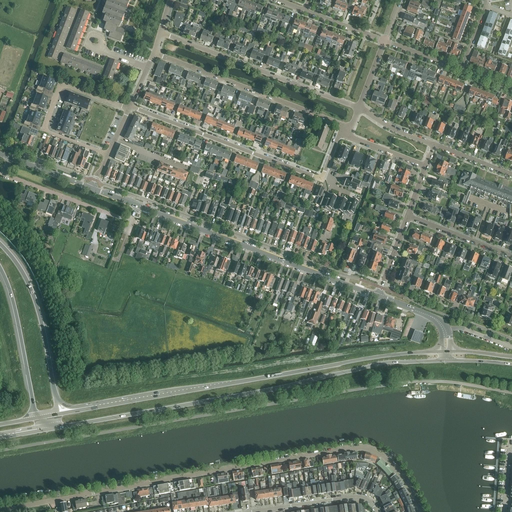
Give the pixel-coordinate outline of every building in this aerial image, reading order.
[(107,0),(102,14),(106,15),(103,22),(107,23),(104,30),(106,30),(105,32),(110,33),(109,37),(120,41),(124,30),(119,28),(129,0),(107,0)] [(246,1),(242,0),(239,0),(238,5),(235,4),(234,7),(232,12),(235,13),(237,8),(239,9),(243,10),(246,1)] [(343,1),(341,0),(336,0),(336,2),(335,5),(334,5),(333,9),(337,10),(337,9),(340,10),(343,1)] [(357,17),(362,18),(363,15),(364,15),(364,14),(365,11),(366,8),(364,7),(365,4),(366,4),(367,1),(363,0),(362,0),(360,7),(359,9),(357,17)] [(252,3),(251,3),(246,1),(243,10),(241,13),(243,14),(245,11),(248,12),(252,3)] [(345,1),(343,1),(340,10),(345,13),(348,6),(344,4),(345,1)] [(411,2),(409,6),(419,10),(422,11),(423,8),(427,9),(429,5),(428,5),(423,3),(422,6),(421,5),(411,2)] [(257,6),(252,3),(248,12),(247,15),(249,16),(250,13),(254,14),(255,12),(257,6)] [(256,15),(257,13),(261,14),(263,8),(257,6),(255,12),(254,14),(256,15)] [(360,7),(357,6),(357,8),(353,7),(352,11),(353,11),(352,15),(357,17),(359,9),(360,7)] [(409,6),(407,11),(417,15),(418,15),(417,17),(426,21),(428,17),(425,16),(425,15),(421,14),(422,11),(419,10),(409,6)] [(461,8),(460,10),(463,11),(471,14),(473,8),(466,6),(464,9),(461,8)] [(73,17),(74,14),(75,10),(67,7),(64,14),(73,17)] [(266,13),(264,18),(265,18),(270,20),(273,12),(268,9),(266,13)] [(80,10),(78,17),(87,20),(89,14),(80,10)] [(471,14),(463,11),(461,17),(468,20),(471,14)] [(491,13),(490,13),(488,17),(497,21),(498,21),(499,16),(497,15),(498,13),(492,11),(491,13)] [(184,15),(177,12),(173,26),(179,29),(184,15)] [(270,20),(269,24),(271,25),(272,22),(275,23),(276,20),(277,20),(279,14),(273,12),(270,20)] [(64,14),(62,20),(70,23),(73,17),(64,14)] [(417,20),(415,19),(406,15),(404,20),(413,24),(418,26),(419,22),(426,25),(428,21),(426,21),(417,17),(417,20)] [(285,16),(282,22),(280,28),(282,29),(283,26),(284,26),(285,23),(288,24),(290,18),(285,16)] [(461,17),(460,20),(453,17),(451,16),(450,19),(452,19),(466,25),(468,20),(461,17)] [(84,26),(87,20),(78,17),(76,23),(84,26)] [(496,26),(498,21),(497,21),(488,17),(486,22),(496,26)] [(452,19),(451,22),(458,25),(457,28),(464,30),(466,25),(452,19)] [(62,20),(60,26),(68,29),(70,23),(62,20)] [(294,30),(297,31),(301,22),(295,20),(292,28),(290,27),(287,34),(292,35),(294,30)] [(184,30),(183,33),(189,35),(193,23),(191,22),(190,25),(184,23),(182,29),(184,30)] [(306,24),(301,22),(297,31),(295,37),(297,38),(299,32),(300,32),(301,29),(304,30),(306,24)] [(485,27),(494,30),(494,31),(496,26),(486,22),(485,27)] [(82,32),(84,26),(76,23),(73,29),(82,32)] [(199,25),(193,23),(189,35),(194,37),(196,34),(198,35),(201,25),(199,24),(199,25)] [(304,30),(302,36),(303,37),(307,39),(308,36),(312,26),(306,24),(304,30)] [(60,26),(57,32),(66,36),(68,29),(60,26)] [(210,30),(210,29),(211,27),(209,26),(207,31),(203,30),(200,39),(205,41),(210,30)] [(318,28),(312,26),(308,36),(307,39),(310,40),(311,36),(314,38),(318,28)] [(415,30),(406,27),(403,35),(412,39),(415,30)] [(485,27),(483,32),(492,35),(494,30),(485,27)] [(462,36),(464,30),(457,28),(456,31),(447,28),(447,30),(452,32),(455,33),(462,36)] [(73,29),(71,35),(79,39),(82,32),(73,29)] [(325,42),(328,32),(322,30),(320,36),(321,36),(320,37),(318,36),(315,44),(319,45),(321,40),(325,42)] [(420,42),(422,35),(423,32),(417,30),(414,39),(420,42)] [(219,32),(216,38),(219,39),(216,45),(222,48),(225,39),(220,37),(222,32),(219,31),(219,32)] [(57,32),(55,39),(63,42),(66,36),(57,32)] [(334,34),(328,32),(325,42),(323,45),(326,46),(327,43),(330,44),(334,34)] [(490,40),(492,35),(483,32),(481,36),(490,40)] [(455,33),(453,39),(460,42),(462,36),(455,33)] [(339,37),(334,34),(330,44),(329,47),(331,48),(332,45),(336,46),(339,37)] [(71,35),(68,42),(77,45),(79,39),(71,35)] [(229,46),(232,47),(236,37),(232,36),(231,40),(225,38),(225,39),(222,48),(228,50),(229,46)] [(232,47),(234,48),(233,52),(239,54),(242,45),(237,43),(239,37),(236,36),(236,37),(232,47)] [(488,45),(490,40),(481,36),(479,41),(488,45)] [(345,39),(339,37),(336,46),(335,49),(337,50),(338,46),(339,47),(340,44),(343,45),(345,39)] [(55,39),(52,45),(61,48),(63,42),(55,39)] [(435,42),(430,40),(426,39),(424,44),(433,48),(435,42)] [(502,44),(509,47),(511,48),(511,44),(511,42),(504,40),(502,44)] [(436,49),(446,53),(449,46),(452,48),(454,43),(448,41),(448,43),(446,42),(446,44),(439,42),(436,49)] [(479,41),(477,48),(481,50),(482,48),(487,49),(488,45),(479,41)] [(68,42),(66,48),(74,51),(77,45),(68,42)] [(346,51),(343,50),(340,58),(343,59),(343,57),(346,58),(347,56),(352,57),(356,45),(349,42),(346,51)] [(246,53),(248,54),(252,44),(249,43),(248,47),(245,46),(246,43),(244,43),(243,45),(242,45),(239,54),(244,56),(246,53)] [(450,54),(458,58),(460,52),(456,50),(457,48),(460,49),(461,46),(458,45),(458,44),(454,43),(452,48),(450,54)] [(252,44),(248,54),(251,55),(250,58),(255,60),(258,54),(259,51),(253,49),(255,45),(252,44)] [(52,45),(50,51),(58,54),(61,48),(52,45)] [(272,67),(275,60),(272,59),(273,56),(270,55),(272,48),(270,47),(267,56),(269,57),(266,65),(272,67)] [(507,52),(500,49),(498,54),(499,54),(498,55),(503,57),(503,56),(508,57),(509,53),(507,52)] [(50,51),(47,58),(56,61),(58,54),(50,51)] [(470,62),(479,65),(482,58),(478,56),(479,53),(474,51),(470,62)] [(70,56),(64,54),(61,63),(67,65),(70,56)] [(258,54),(255,60),(261,63),(264,56),(258,54)] [(67,65),(73,67),(76,59),(70,56),(67,65)] [(394,65),(396,60),(396,59),(390,57),(388,63),(391,64),(390,67),(389,70),(392,71),(393,68),(394,65)] [(491,59),(489,58),(485,66),(488,68),(488,69),(495,71),(497,64),(490,61),(491,59)] [(73,67),(79,70),(83,61),(76,59),(73,67)] [(402,61),(396,59),(396,60),(394,65),(393,68),(396,69),(398,70),(400,67),(402,61)] [(116,69),(119,63),(110,60),(108,66),(116,69)] [(275,60),(272,67),(278,69),(280,62),(275,60)] [(298,73),(301,74),(300,77),(305,79),(308,73),(305,72),(306,68),(303,67),(304,64),(305,61),(303,60),(302,63),(298,73)] [(79,70),(86,72),(89,64),(83,61),(79,70)] [(154,75),(158,77),(155,83),(161,85),(162,82),(163,79),(160,78),(165,64),(159,61),(154,75)] [(405,79),(409,68),(406,67),(408,64),(402,61),(400,67),(398,70),(402,72),(401,75),(403,76),(403,78),(405,79)] [(292,65),(289,73),(294,75),(296,72),(298,73),(302,63),(299,62),(298,66),(295,65),(295,63),(293,62),(292,65)] [(86,72),(92,74),(95,66),(89,64),(86,72)] [(283,71),(289,73),(292,65),(289,64),(289,65),(286,64),(283,71)] [(414,81),(414,79),(419,68),(413,65),(411,69),(409,68),(405,79),(408,80),(408,79),(414,81)] [(502,65),(499,73),(505,75),(505,74),(507,75),(509,69),(507,68),(508,67),(502,65)] [(102,68),(95,66),(92,74),(98,77),(102,68)] [(108,66),(105,72),(114,75),(116,69),(108,66)] [(169,72),(174,75),(175,75),(177,68),(171,66),(169,72)] [(183,70),(177,68),(175,75),(174,75),(173,78),(172,81),(175,82),(177,76),(180,78),(180,77),(183,70)] [(418,68),(414,79),(416,80),(417,77),(421,79),(421,78),(422,76),(424,70),(419,68),(418,68)] [(335,76),(334,80),(336,81),(334,88),(340,90),(346,73),(338,69),(335,76)] [(422,76),(421,78),(425,80),(424,83),(426,84),(427,81),(430,72),(428,71),(428,70),(425,69),(424,70),(422,76)] [(319,70),(317,75),(319,76),(316,84),(322,86),(325,77),(320,74),(321,71),(319,70)] [(436,74),(434,74),(434,73),(434,72),(431,71),(431,72),(430,72),(427,81),(435,85),(438,76),(436,75),(436,74)] [(111,82),(114,75),(105,72),(103,79),(111,82)] [(49,76),(43,73),(40,82),(53,87),(55,82),(54,82),(54,81),(48,79),(49,76)] [(189,73),(186,79),(189,80),(187,84),(188,84),(187,87),(189,88),(191,85),(192,81),(195,75),(189,73)] [(308,73),(305,79),(311,82),(313,75),(308,73)] [(197,86),(200,87),(202,82),(199,81),(201,77),(195,75),(192,81),(198,84),(197,86)] [(438,83),(444,85),(447,79),(441,76),(438,83)] [(328,78),(325,77),(322,86),(328,88),(330,81),(327,80),(328,78)] [(186,80),(180,78),(179,80),(178,83),(181,84),(180,87),(183,88),(183,86),(184,86),(186,80)] [(205,101),(207,95),(208,91),(209,88),(212,81),(206,79),(205,83),(202,82),(200,87),(203,89),(204,86),(207,87),(204,94),(202,100),(205,101)] [(444,85),(450,88),(452,81),(447,79),(444,85)] [(207,95),(210,96),(212,91),(212,90),(212,89),(216,90),(218,84),(212,81),(209,88),(208,91),(207,95)] [(450,88),(456,90),(458,83),(452,81),(450,88)] [(52,91),(53,87),(40,82),(36,90),(43,92),(44,89),(50,92),(51,91),(52,91)] [(464,85),(458,83),(456,90),(462,92),(464,85)] [(224,86),(220,96),(223,97),(222,100),(224,101),(225,101),(226,98),(227,94),(227,95),(230,88),(224,86)] [(234,102),(236,98),(237,95),(234,94),(236,90),(230,88),(227,95),(227,94),(226,98),(225,101),(227,102),(228,99),(230,96),(233,97),(232,101),(234,102)] [(469,95),(475,97),(478,90),(472,88),(469,95)] [(374,95),(372,102),(378,104),(378,102),(382,92),(383,91),(380,90),(379,94),(375,92),(375,93),(374,95)] [(475,97),(481,99),(483,92),(478,90),(475,97)] [(49,100),(48,99),(41,96),(42,93),(36,91),(33,99),(47,104),(49,100)] [(143,96),(142,99),(143,100),(150,102),(153,93),(149,91),(148,94),(146,94),(145,97),(143,96)] [(385,93),(382,92),(378,102),(379,102),(378,105),(383,106),(387,97),(384,96),(385,93)] [(481,99),(486,101),(489,95),(483,92),(481,99)] [(153,93),(150,102),(155,105),(159,95),(157,94),(153,93)] [(247,95),(241,93),(239,100),(235,99),(234,104),(236,105),(237,101),(241,103),(240,104),(239,107),(242,108),(247,95)] [(76,95),(71,94),(69,98),(66,97),(64,103),(72,106),(76,95)] [(159,95),(155,105),(161,107),(165,97),(165,95),(163,94),(162,96),(159,95)] [(165,97),(161,107),(166,109),(170,100),(172,94),(171,94),(170,94),(168,98),(165,97)] [(77,108),(81,97),(76,95),(72,106),(77,108)] [(253,97),(247,95),(242,108),(245,109),(246,106),(247,107),(248,103),(251,104),(253,97)] [(486,101),(485,104),(484,107),(487,108),(489,102),(497,105),(499,100),(494,99),(495,97),(489,95),(486,101)] [(81,110),(85,99),(81,97),(77,108),(77,107),(82,108),(81,110)] [(402,98),(399,97),(397,101),(393,99),(392,102),(390,101),(387,109),(394,111),(397,102),(400,103),(402,98)] [(47,104),(33,99),(30,107),(36,109),(37,106),(44,109),(44,108),(45,108),(47,104)] [(90,101),(85,99),(81,110),(89,113),(92,106),(89,105),(90,101)] [(257,114),(260,115),(265,102),(259,99),(256,106),(260,107),(259,110),(257,114)] [(500,112),(499,114),(503,115),(505,110),(510,112),(511,104),(511,101),(504,99),(501,109),(500,112)] [(170,100),(166,109),(172,111),(173,108),(174,108),(176,108),(177,104),(175,103),(175,102),(170,100)] [(265,102),(261,111),(264,112),(265,110),(264,110),(265,109),(268,110),(271,104),(265,102)] [(177,104),(176,108),(178,109),(177,113),(182,115),(185,108),(180,106),(180,105),(177,104)] [(185,108),(182,115),(188,117),(191,110),(192,107),(190,106),(189,106),(188,109),(185,108)] [(272,128),(275,129),(276,126),(278,120),(282,109),(277,106),(276,109),(273,108),(271,113),(274,114),(274,115),(277,116),(272,128)] [(408,110),(406,110),(407,108),(402,106),(398,117),(404,119),(406,113),(407,113),(408,110)] [(36,110),(30,108),(27,116),(40,121),(41,121),(40,121),(41,116),(35,113),(36,110)] [(191,110),(188,117),(194,119),(196,112),(197,110),(195,109),(194,110),(193,111),(191,110)] [(278,120),(280,121),(282,117),(288,119),(290,114),(287,113),(288,111),(282,109),(278,120)] [(428,111),(424,109),(423,113),(421,112),(420,116),(416,114),(412,122),(418,125),(420,120),(421,120),(422,117),(425,118),(428,111)] [(75,116),(64,112),(62,117),(73,121),(75,116)] [(196,112),(194,119),(199,121),(202,114),(202,113),(200,112),(200,114),(196,112)] [(290,115),(288,121),(292,122),(292,121),(296,122),(293,128),(295,129),(301,115),(295,113),(294,116),(290,115)] [(207,115),(204,123),(210,125),(212,118),(213,116),(208,114),(207,116),(207,115)] [(436,116),(430,114),(425,127),(430,130),(434,121),(437,123),(439,115),(436,114),(436,116)] [(307,118),(301,115),(295,129),(295,130),(297,131),(299,126),(300,127),(301,124),(307,126),(309,121),(306,120),(307,118)] [(39,126),(40,121),(27,116),(24,124),(30,127),(31,124),(38,126),(38,125),(39,126)] [(147,129),(149,123),(146,122),(145,126),(140,123),(142,119),(136,116),(135,117),(134,117),(132,122),(147,129)] [(73,121),(62,117),(60,121),(71,125),(73,121)] [(212,118),(210,125),(215,127),(219,118),(217,117),(216,117),(215,120),(212,118)] [(219,118),(215,127),(221,130),(224,123),(225,120),(223,119),(219,118)] [(442,125),(440,123),(436,132),(442,134),(447,121),(444,120),(442,125)] [(71,125),(60,121),(59,126),(69,130),(71,125)] [(129,128),(136,131),(138,127),(146,131),(147,129),(132,122),(129,128)] [(229,125),(227,132),(232,134),(234,130),(235,127),(234,127),(235,124),(230,122),(229,125)] [(151,139),(153,140),(159,126),(153,123),(150,130),(153,132),(151,139)] [(224,123),(221,130),(227,132),(229,125),(224,123)] [(459,125),(456,124),(454,129),(451,128),(448,136),(453,139),(459,125)] [(313,147),(321,150),(330,128),(321,125),(313,147)] [(59,126),(57,131),(69,136),(71,131),(69,130),(59,126)] [(153,140),(155,141),(158,133),(161,135),(164,128),(159,126),(153,140)] [(21,142),(26,145),(30,137),(28,136),(31,130),(22,127),(20,133),(24,135),(21,142)] [(136,131),(129,128),(127,133),(134,136),(136,131)] [(170,130),(164,128),(161,135),(165,136),(163,140),(165,141),(170,130)] [(465,134),(462,132),(459,141),(465,143),(468,135),(469,135),(471,129),(468,128),(465,134)] [(39,132),(31,129),(28,136),(30,137),(26,145),(32,147),(36,139),(32,137),(33,134),(37,136),(39,132)] [(238,132),(237,136),(243,138),(245,131),(240,129),(238,132)] [(170,130),(167,137),(172,139),(175,132),(170,130)] [(245,131),(243,138),(248,140),(251,133),(252,131),(250,130),(249,132),(245,131)] [(251,133),(248,140),(254,142),(257,133),(258,133),(255,132),(254,134),(251,133)] [(134,136),(127,133),(124,138),(131,142),(133,138),(136,140),(137,137),(134,136)] [(257,133),(254,142),(260,144),(261,141),(262,137),(263,135),(257,133)] [(182,146),(183,143),(186,136),(180,134),(177,141),(181,142),(180,145),(182,146)] [(479,135),(478,138),(474,137),(470,145),(476,147),(479,139),(481,140),(482,136),(479,135)] [(183,143),(188,145),(191,138),(186,136),(183,143)] [(41,152),(48,155),(49,152),(51,147),(47,146),(50,138),(47,137),(41,152)] [(265,137),(263,142),(266,143),(264,146),(270,148),(274,139),(271,138),(270,140),(267,139),(268,139),(265,137)] [(197,140),(191,138),(188,145),(191,146),(191,148),(193,149),(197,140)] [(274,139),(270,148),(276,150),(279,141),(277,140),(274,139)] [(290,146),(287,155),(293,157),(295,150),(297,151),(299,147),(301,148),(304,141),(299,139),(298,144),(295,143),(295,145),(294,145),(293,147),(290,146)] [(493,141),(490,139),(488,142),(485,141),(483,146),(482,145),(481,148),(482,149),(482,150),(483,150),(484,151),(485,151),(488,152),(491,143),(492,144),(493,141)] [(496,155),(499,156),(503,148),(503,146),(506,147),(508,141),(504,139),(503,141),(502,141),(500,146),(497,145),(495,151),(494,150),(493,153),(493,154),(494,154),(493,155),(496,156),(496,155)] [(55,158),(58,149),(58,148),(55,147),(57,141),(54,140),(51,147),(49,152),(50,153),(49,156),(51,156),(51,157),(53,158),(54,157),(55,158)] [(193,149),(194,150),(194,151),(198,152),(202,142),(197,140),(193,149)] [(279,141),(276,150),(281,153),(284,146),(285,143),(283,142),(279,141)] [(60,143),(58,148),(58,149),(59,149),(56,158),(57,159),(58,160),(59,160),(61,160),(64,151),(61,150),(63,144),(60,143)] [(210,153),(213,146),(207,144),(204,151),(208,152),(207,155),(209,156),(210,154),(210,153)] [(284,146),(281,153),(287,155),(290,146),(291,145),(288,144),(287,147),(284,146)] [(118,154),(115,160),(124,164),(126,160),(127,161),(130,154),(129,153),(130,150),(121,146),(119,151),(118,151),(117,154),(118,154)] [(219,148),(213,146),(210,153),(210,154),(212,155),(212,154),(216,156),(219,148)] [(349,150),(342,147),(337,160),(344,162),(346,158),(347,158),(348,155),(347,154),(349,150)] [(72,153),(74,149),(70,148),(69,152),(65,151),(62,160),(63,161),(63,162),(64,162),(65,162),(67,162),(71,153),(72,154),(72,153)] [(216,156),(215,159),(221,162),(223,158),(225,151),(219,148),(216,156)] [(76,154),(72,153),(72,154),(68,163),(70,164),(72,165),(73,165),(76,166),(81,151),(78,150),(76,154)] [(83,168),(84,168),(87,160),(86,160),(86,159),(87,159),(90,152),(86,151),(84,157),(83,159),(80,158),(78,166),(81,167),(81,168),(82,168),(83,168)] [(223,158),(229,160),(232,153),(225,151),(223,158)] [(357,169),(358,169),(363,155),(359,154),(359,153),(359,154),(357,153),(356,153),(356,152),(355,155),(351,154),(347,165),(348,165),(353,167),(354,164),(358,166),(357,169)] [(234,162),(240,165),(243,158),(237,155),(234,162)] [(373,159),(369,157),(367,162),(366,166),(365,169),(364,170),(371,173),(372,171),(376,161),(373,160),(373,159)] [(240,165),(245,167),(248,160),(243,158),(240,165)] [(116,162),(111,160),(105,177),(109,178),(112,170),(110,170),(112,164),(115,165),(116,162)] [(245,167),(251,169),(253,162),(248,160),(245,167)] [(452,169),(449,168),(447,167),(449,164),(441,161),(441,162),(440,162),(439,164),(440,164),(440,165),(439,165),(438,167),(446,170),(448,171),(451,172),(452,169)] [(259,164),(253,162),(251,169),(256,171),(259,164)] [(157,171),(162,173),(165,165),(160,163),(157,171)] [(389,165),(383,163),(380,169),(383,170),(383,172),(386,173),(389,165)] [(128,167),(123,183),(127,185),(130,177),(132,171),(130,171),(131,167),(129,166),(128,167)] [(261,173),(267,175),(270,168),(264,166),(261,173)] [(438,167),(437,170),(438,170),(437,171),(436,172),(437,173),(436,174),(444,176),(446,170),(438,167)] [(267,175),(272,177),(275,170),(270,168),(267,175)] [(133,187),(136,179),(137,175),(135,174),(137,169),(134,169),(128,185),(133,187)] [(409,179),(409,178),(410,178),(410,176),(411,173),(400,169),(399,172),(402,174),(401,176),(409,179)] [(117,172),(113,171),(110,179),(115,181),(119,171),(118,170),(117,172)] [(272,177),(278,179),(281,172),(275,170),(272,177)] [(206,171),(204,177),(212,180),(213,179),(214,174),(206,171)] [(184,172),(180,180),(185,182),(188,174),(184,172)] [(286,175),(281,172),(278,179),(283,181),(286,175)] [(464,173),(461,179),(465,181),(464,185),(470,187),(475,175),(471,174),(469,174),(469,175),(464,173)] [(213,179),(220,182),(221,177),(214,174),(213,179)] [(401,176),(398,175),(395,183),(399,184),(400,182),(406,185),(407,182),(408,183),(409,180),(408,180),(409,179),(401,176)] [(475,175),(470,187),(510,203),(510,215),(511,214),(511,189),(506,187),(505,188),(503,187),(503,186),(502,186),(502,185),(501,185),(500,185),(500,186),(500,187),(482,179),(482,178),(477,176),(475,175)] [(290,191),(292,192),(297,179),(291,176),(289,183),(292,185),(290,191)] [(142,181),(136,178),(133,187),(136,188),(137,188),(139,189),(142,181)] [(433,181),(432,184),(433,184),(432,186),(438,188),(437,188),(439,189),(440,188),(443,190),(445,186),(446,187),(448,181),(440,178),(439,181),(434,180),(434,181),(433,181)] [(300,188),(302,181),(297,179),(292,192),(294,193),(295,190),(296,190),(297,187),(300,188)] [(345,181),(344,185),(345,185),(344,186),(355,190),(357,187),(360,188),(362,183),(353,179),(352,182),(346,180),(346,181),(345,181)] [(300,188),(305,190),(308,183),(302,181),(300,188)] [(140,190),(145,192),(148,184),(143,182),(140,190)] [(309,195),(313,185),(308,183),(305,190),(304,193),(302,196),(305,197),(306,194),(309,195)] [(152,184),(148,193),(153,195),(157,186),(152,184)] [(400,187),(393,185),(389,194),(394,196),(394,195),(402,198),(402,197),(403,197),(404,195),(403,194),(404,192),(399,190),(400,187)] [(158,187),(154,196),(159,198),(163,189),(158,187)] [(165,187),(160,198),(166,200),(170,189),(165,187)] [(321,198),(324,189),(318,187),(314,196),(318,198),(317,200),(319,201),(318,205),(322,206),(324,199),(321,198)] [(440,199),(442,193),(433,189),(431,193),(430,192),(429,194),(428,194),(427,197),(428,197),(428,198),(436,201),(437,198),(440,199)] [(182,195),(179,205),(184,207),(187,198),(190,199),(192,193),(189,192),(183,190),(182,195)] [(175,193),(170,191),(166,200),(172,202),(175,193)] [(182,193),(177,191),(173,203),(178,205),(182,193)] [(25,195),(21,194),(18,202),(22,204),(23,202),(28,204),(28,202),(34,204),(37,196),(32,194),(30,193),(29,193),(26,192),(25,195)] [(390,203),(389,206),(398,209),(399,207),(399,206),(400,204),(391,200),(392,197),(384,194),(382,200),(385,202),(386,201),(389,203),(389,202),(390,203)] [(207,196),(202,195),(199,201),(197,200),(197,201),(194,200),(192,207),(194,208),(194,210),(199,212),(202,202),(202,201),(205,202),(207,196)] [(335,196),(331,195),(331,196),(330,195),(328,201),(325,200),(322,207),(325,208),(325,209),(331,211),(336,198),(335,197),(335,196)] [(346,199),(342,198),(342,199),(341,199),(338,204),(336,203),(333,210),(336,211),(337,210),(342,212),(346,201),(345,200),(346,199)] [(212,201),(206,199),(202,213),(207,215),(212,201)] [(357,201),(353,199),(353,200),(352,200),(350,205),(347,204),(343,213),(349,215),(350,212),(353,213),(358,202),(357,201)] [(52,215),(54,212),(57,203),(51,201),(50,202),(45,200),(43,203),(40,202),(37,210),(41,211),(41,210),(47,212),(46,213),(52,215)] [(219,204),(213,202),(208,215),(214,217),(219,204)] [(225,208),(226,205),(221,203),(220,207),(216,218),(221,220),(225,209),(225,208)] [(448,209),(443,207),(442,211),(425,204),(422,210),(435,215),(436,212),(441,214),(441,213),(446,214),(448,209)] [(231,205),(231,206),(231,207),(226,221),(231,223),(235,211),(236,207),(231,205)] [(375,210),(379,211),(379,212),(381,213),(384,214),(385,213),(386,214),(385,218),(393,221),(394,220),(395,218),(396,215),(387,212),(388,209),(380,207),(377,205),(375,210)] [(56,215),(54,221),(60,223),(62,217),(63,213),(68,215),(72,216),(74,217),(75,213),(73,213),(74,210),(74,209),(71,208),(71,209),(71,208),(70,209),(67,207),(64,206),(63,208),(60,207),(57,215),(56,215)] [(257,209),(256,210),(253,218),(253,220),(249,230),(254,231),(258,222),(255,221),(255,218),(256,219),(259,210),(257,209)] [(446,218),(448,219),(448,221),(452,223),(452,222),(453,222),(455,222),(458,212),(449,209),(446,218)] [(236,212),(232,223),(237,225),(241,213),(240,213),(236,212)] [(82,227),(85,229),(83,234),(87,236),(86,238),(90,240),(92,233),(89,232),(94,217),(83,213),(81,218),(85,219),(82,227)] [(469,216),(461,213),(458,221),(460,222),(459,226),(463,227),(463,226),(466,227),(469,216)] [(246,216),(242,214),(238,226),(243,228),(246,218),(246,216)] [(483,218),(479,216),(477,219),(473,218),(469,229),(472,230),(471,231),(475,232),(479,223),(480,223),(483,218)] [(252,220),(247,218),(244,228),(249,229),(252,220)] [(333,221),(325,218),(321,230),(329,232),(333,221)] [(109,222),(102,220),(98,230),(105,233),(105,231),(115,235),(118,228),(108,224),(109,222)] [(264,222),(262,221),(259,220),(255,232),(260,234),(264,222)] [(271,223),(266,221),(261,234),(267,236),(271,223)] [(272,223),(271,227),(268,236),(269,237),(270,237),(271,237),(273,238),(277,225),(272,223)] [(291,231),(294,224),(291,223),(288,231),(284,230),(281,241),(286,242),(290,232),(291,230),(291,231)] [(486,228),(485,228),(484,231),(485,231),(484,234),(485,235),(484,236),(489,237),(489,236),(490,237),(492,229),(495,230),(497,224),(494,223),(493,226),(488,224),(486,228)] [(279,224),(274,238),(279,240),(284,226),(279,224)] [(376,227),(375,230),(381,232),(382,230),(389,232),(390,230),(391,230),(392,228),(391,227),(384,224),(383,227),(380,226),(379,228),(376,227)] [(139,228),(135,238),(140,240),(135,253),(137,254),(136,258),(139,259),(139,260),(141,261),(142,258),(143,255),(143,254),(140,253),(140,250),(141,250),(147,234),(144,233),(145,230),(143,229),(142,228),(141,228),(140,228),(139,228)] [(304,235),(307,228),(305,228),(303,233),(302,233),(302,235),(298,233),(294,245),(300,247),(304,235)] [(310,229),(307,228),(304,235),(305,236),(301,248),(306,250),(310,239),(311,235),(308,234),(310,229)] [(503,230),(499,228),(495,239),(496,239),(495,240),(500,242),(500,241),(501,241),(504,235),(506,236),(509,230),(504,228),(503,230)] [(290,232),(291,232),(287,242),(293,244),(297,233),(291,231),(291,230),(290,232)] [(308,250),(314,252),(317,243),(314,242),(317,231),(314,230),(310,241),(311,241),(308,250)] [(384,234),(374,230),(372,236),(373,236),(371,242),(380,245),(381,243),(384,244),(385,243),(386,242),(385,241),(386,238),(383,237),(384,234)] [(146,239),(145,242),(150,244),(151,241),(154,233),(149,231),(146,239)] [(415,231),(412,238),(413,238),(414,239),(415,239),(416,239),(421,241),(422,238),(420,237),(422,234),(423,235),(423,234),(415,231)] [(155,247),(157,243),(160,235),(154,233),(151,241),(150,244),(149,247),(152,248),(153,246),(155,247)] [(422,234),(420,237),(422,238),(421,241),(430,244),(433,238),(423,234),(423,235),(422,234)] [(157,243),(155,247),(154,250),(157,251),(160,244),(163,245),(166,237),(165,237),(165,236),(164,235),(163,236),(162,236),(160,236),(158,243),(157,243)] [(163,245),(160,253),(163,254),(166,246),(169,247),(172,239),(171,239),(171,238),(169,237),(169,238),(167,238),(166,237),(163,245)] [(445,242),(439,240),(436,249),(434,253),(437,254),(439,250),(441,251),(443,246),(444,246),(445,243),(444,243),(445,242)] [(318,254),(324,256),(326,251),(332,253),(334,246),(327,243),(326,244),(322,243),(318,254)] [(82,255),(89,257),(93,247),(85,244),(82,255)] [(177,248),(175,252),(173,257),(178,258),(182,259),(183,255),(187,246),(180,244),(179,249),(177,248)] [(369,270),(375,272),(383,251),(382,250),(383,247),(375,244),(370,257),(373,258),(369,270)] [(410,244),(408,252),(409,252),(408,253),(411,254),(412,253),(416,255),(418,250),(423,252),(425,246),(420,244),(418,248),(410,244)] [(447,252),(444,251),(442,257),(446,259),(446,257),(448,258),(449,255),(453,256),(456,247),(455,247),(455,246),(453,246),(452,246),(450,245),(447,252)] [(196,248),(189,246),(186,255),(190,256),(188,262),(191,262),(196,248)] [(356,252),(350,250),(349,254),(348,254),(348,255),(348,256),(346,261),(347,261),(347,262),(349,263),(350,262),(352,263),(356,252)] [(464,251),(461,250),(458,258),(457,258),(456,261),(459,262),(460,259),(464,260),(467,252),(467,251),(464,250),(464,251)] [(198,252),(194,262),(202,265),(201,267),(205,268),(206,266),(203,265),(204,262),(203,261),(206,254),(198,252)] [(361,257),(358,265),(358,266),(360,267),(361,266),(363,267),(368,255),(362,253),(361,254),(360,254),(359,256),(361,257)] [(470,268),(471,268),(472,264),(471,264),(472,263),(476,264),(479,256),(473,253),(469,264),(466,263),(464,270),(469,272),(470,268)] [(215,258),(213,257),(210,265),(209,265),(209,267),(206,266),(205,268),(203,273),(202,276),(205,277),(207,272),(210,273),(211,269),(213,267),(216,268),(219,259),(218,259),(218,258),(216,257),(215,258)] [(218,266),(215,271),(219,273),(220,271),(223,272),(224,269),(227,270),(230,262),(227,261),(227,260),(226,260),(226,259),(225,258),(224,259),(221,258),(218,266)] [(483,261),(480,268),(486,271),(487,268),(489,269),(491,263),(489,263),(490,260),(490,259),(487,258),(487,259),(484,258),(483,261)] [(409,271),(410,271),(411,268),(410,268),(411,264),(410,264),(411,261),(406,259),(405,262),(404,261),(401,271),(402,271),(398,281),(407,284),(409,278),(407,277),(409,271)] [(241,264),(235,262),(231,273),(237,275),(241,264)] [(502,265),(501,265),(501,264),(499,263),(498,264),(495,263),(493,269),(490,268),(487,276),(496,279),(499,273),(500,271),(499,271),(502,265)] [(242,265),(239,273),(238,276),(244,278),(248,267),(242,265)] [(245,276),(244,279),(250,282),(251,278),(254,269),(248,267),(245,276)] [(501,284),(503,279),(509,282),(510,277),(511,272),(511,268),(507,267),(504,275),(501,274),(497,285),(500,286),(501,284)] [(414,284),(413,286),(416,287),(416,288),(418,289),(419,288),(420,288),(420,287),(422,283),(422,281),(418,279),(420,275),(419,275),(421,269),(417,268),(413,277),(416,278),(414,284)] [(256,271),(255,270),(252,278),(257,280),(260,272),(256,270),(256,271)] [(258,281),(257,280),(255,288),(258,289),(261,281),(264,283),(267,274),(261,272),(258,281)] [(274,277),(268,275),(265,283),(264,283),(263,286),(266,287),(266,286),(272,288),(276,279),(273,278),(274,277)] [(429,282),(425,291),(432,294),(436,283),(438,284),(441,276),(439,275),(436,282),(432,281),(428,279),(427,281),(429,282)] [(280,293),(284,281),(279,279),(275,291),(277,292),(276,295),(278,295),(276,301),(278,301),(280,295),(280,293)] [(443,288),(440,287),(437,295),(438,296),(439,296),(440,297),(441,297),(443,297),(446,291),(449,292),(452,282),(446,280),(443,288)] [(280,296),(278,301),(281,302),(283,297),(282,296),(283,291),(286,292),(290,283),(285,281),(280,295),(280,296)] [(297,285),(291,283),(285,298),(288,299),(290,295),(291,294),(294,295),(297,285)] [(460,296),(462,290),(464,286),(459,284),(456,292),(453,291),(453,293),(451,292),(449,300),(455,303),(457,296),(460,297),(460,296)] [(301,288),(298,297),(301,298),(298,305),(301,306),(304,299),(303,299),(307,290),(304,289),(304,288),(302,287),(302,288),(301,288)] [(312,291),(307,289),(304,299),(301,306),(301,307),(303,308),(306,302),(308,303),(312,291)] [(462,290),(460,296),(463,297),(461,304),(464,305),(464,306),(466,307),(472,292),(469,291),(468,297),(467,296),(466,298),(463,296),(465,291),(462,290)] [(309,302),(307,307),(309,308),(311,305),(311,304),(311,303),(315,305),(319,294),(318,294),(314,292),(310,303),(309,302)] [(474,293),(472,292),(466,307),(469,308),(469,307),(473,309),(475,301),(472,300),(473,298),(472,298),(474,293)] [(331,298),(326,296),(321,309),(327,311),(331,298)] [(491,306),(492,304),(493,304),(494,300),(485,297),(484,301),(489,303),(488,305),(485,305),(482,316),(492,319),(495,307),(491,306)] [(337,300),(333,299),(329,310),(331,311),(330,313),(332,313),(329,320),(331,321),(334,313),(333,312),(337,300)] [(340,319),(341,316),(342,314),(342,315),(343,312),(341,311),(344,303),(339,301),(335,312),(340,314),(338,319),(340,319)] [(312,325),(315,325),(323,304),(318,302),(315,311),(312,309),(307,323),(309,323),(307,327),(311,329),(312,325)] [(346,304),(343,312),(342,315),(342,314),(341,316),(345,317),(343,320),(346,321),(348,315),(348,314),(351,306),(346,304)] [(352,306),(348,315),(346,321),(345,323),(346,323),(344,326),(346,327),(349,321),(350,317),(351,315),(353,316),(356,308),(352,306)] [(357,309),(353,317),(352,320),(356,321),(353,328),(356,329),(359,323),(358,322),(359,320),(362,311),(360,310),(360,309),(358,308),(357,309)] [(360,319),(363,320),(360,328),(363,329),(366,321),(369,312),(363,310),(360,319)] [(372,328),(375,314),(370,313),(367,323),(366,326),(372,328)] [(383,316),(376,315),(369,343),(371,342),(373,338),(375,339),(375,337),(380,338),(383,327),(382,323),(381,323),(383,316)] [(392,330),(396,320),(387,317),(384,327),(392,330)] [(410,340),(420,344),(424,334),(423,334),(418,332),(415,330),(413,335),(412,335),(410,340)] [(311,335),(308,344),(315,347),(318,338),(311,335)] [(349,453),(344,454),(337,455),(338,462),(357,459),(356,453),(349,454),(349,453)] [(364,453),(362,460),(363,460),(367,461),(369,461),(372,455),(371,455),(370,454),(365,453),(364,453)] [(375,464),(376,464),(380,461),(376,459),(377,458),(378,458),(372,455),(369,461),(375,464)] [(322,458),(323,465),(330,464),(328,456),(325,457),(325,458),(322,458)] [(332,456),(328,456),(330,464),(337,463),(335,456),(332,456)] [(303,465),(304,468),(310,467),(314,466),(313,462),(309,463),(308,459),(302,460),(303,461),(303,465)] [(376,465),(381,468),(383,470),(387,466),(385,464),(381,460),(380,461),(376,464),(376,465)] [(280,464),(270,466),(272,474),(282,473),(280,464)] [(384,472),(388,477),(393,472),(389,468),(387,466),(383,470),(384,472)] [(370,473),(368,472),(365,479),(363,478),(359,488),(363,490),(363,489),(367,479),(370,473)] [(227,473),(217,475),(218,484),(228,482),(227,473)] [(367,479),(363,489),(367,491),(370,484),(368,483),(372,474),(370,473),(367,479)] [(355,475),(355,482),(356,482),(354,486),(359,488),(363,478),(355,475)] [(390,479),(392,482),(393,484),(396,482),(397,484),(400,482),(399,480),(395,475),(390,479)] [(370,484),(367,491),(371,493),(375,484),(377,478),(376,478),(373,485),(370,484)] [(183,481),(185,490),(195,488),(194,483),(193,484),(193,480),(183,481)] [(179,488),(179,491),(185,490),(183,481),(173,483),(174,489),(179,488)] [(398,490),(403,487),(400,482),(397,484),(396,482),(393,484),(398,490)] [(169,490),(173,489),(172,484),(163,485),(164,494),(170,493),(169,490)] [(371,493),(371,494),(375,495),(378,488),(379,486),(375,484),(371,493)] [(164,494),(163,485),(153,487),(154,496),(164,494)] [(384,488),(382,487),(381,489),(378,488),(375,495),(379,497),(382,490),(385,491),(386,488),(384,487),(384,488)] [(149,495),(149,496),(154,496),(152,488),(148,488),(137,490),(137,492),(133,492),(134,497),(138,496),(138,497),(149,495)] [(385,495),(380,498),(382,502),(389,499),(388,497),(391,495),(388,489),(384,493),(385,495)] [(405,490),(399,492),(402,499),(408,497),(405,490)] [(232,496),(230,496),(231,504),(235,503),(235,500),(238,500),(237,492),(231,493),(232,496)] [(105,497),(102,497),(103,505),(111,503),(111,505),(118,504),(117,499),(121,498),(120,493),(116,494),(117,495),(113,496),(113,495),(105,496),(105,497)] [(398,494),(394,496),(395,498),(390,501),(389,499),(382,502),(384,506),(393,502),(400,499),(398,494)] [(406,507),(412,504),(408,497),(402,499),(406,507)] [(76,509),(84,508),(87,507),(85,499),(75,501),(75,504),(72,504),(73,510),(77,510),(76,509)] [(384,506),(383,507),(385,511),(395,506),(393,502),(384,506)]
